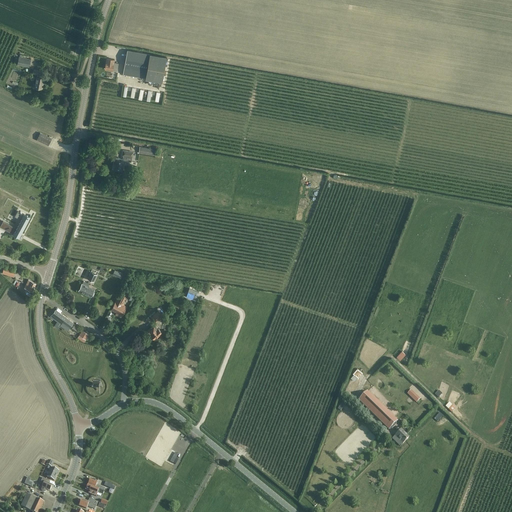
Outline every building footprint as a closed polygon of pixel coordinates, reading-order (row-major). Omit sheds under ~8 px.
[(122,74),(145,79),(162,82),(166,57),(127,50),(122,74)] [(14,64),(17,64),(17,65),(28,67),(30,59),(18,57),(18,58),(15,58),(14,64)] [(107,58),(105,68),(112,70),(117,71),(119,63),(114,62),(115,59),(107,58)] [(41,88),(43,79),(39,78),(40,75),(41,75),(41,71),(33,69),(32,73),(37,74),(35,87),(41,88)] [(40,133),(37,140),(48,145),(51,138),(40,133)] [(154,155),(155,149),(140,147),(139,153),(154,155)] [(114,169),(122,170),(124,161),(131,162),(132,157),(133,152),(123,150),(122,155),(123,155),(122,159),(116,158),(114,169)] [(17,230),(4,223),(1,228),(14,235),(13,236),(20,239),(31,218),(25,215),(17,230)] [(4,268),(2,273),(13,276),(14,271),(4,268)] [(93,281),(97,274),(91,271),(87,278),(93,281)] [(17,283),(22,286),(26,279),(21,276),(17,283)] [(28,281),(25,288),(32,291),(36,283),(28,279),(27,280),(28,281)] [(91,296),(95,289),(88,286),(90,282),(88,282),(88,283),(84,281),(83,284),(82,283),(79,290),(91,296)] [(116,302),(115,302),(112,309),(115,310),(123,315),(126,308),(124,306),(124,305),(122,304),(126,297),(120,293),(116,302)] [(60,319),(63,322),(66,317),(60,313),(55,309),(52,314),(60,319)] [(152,317),(156,322),(163,316),(159,311),(152,317)] [(66,317),(63,322),(61,324),(65,327),(67,324),(70,327),(74,323),(66,317)] [(71,328),(76,332),(79,329),(76,326),(76,325),(74,324),(71,328)] [(151,335),(154,338),(156,337),(158,339),(161,336),(160,334),(162,332),(159,328),(155,324),(148,330),(151,334),(151,335)] [(77,338),(84,342),(89,334),(82,330),(77,338)] [(402,351),(396,357),(399,360),(402,357),(405,354),(402,351)] [(420,399),(411,390),(408,394),(417,403),(420,399)] [(388,430),(397,421),(368,392),(359,400),(388,430)] [(446,407),(452,412),(455,408),(450,403),(446,407)] [(437,422),(443,416),(440,413),(434,419),(437,422)] [(422,424),(416,430),(418,433),(424,427),(422,424)] [(403,444),(409,438),(401,430),(395,436),(403,444)] [(54,481),(59,472),(51,468),(52,467),(52,468),(54,463),(48,461),(46,465),(49,466),(47,469),(50,470),(47,477),(54,481)] [(42,488),(42,490),(42,491),(44,492),(46,492),(46,490),(50,491),(52,486),(48,484),(49,481),(43,478),(40,483),(43,485),(42,488)] [(91,479),(89,484),(96,487),(100,489),(104,491),(105,491),(106,489),(98,485),(97,486),(96,486),(98,482),(91,479)] [(89,484),(86,490),(89,491),(90,491),(89,493),(97,496),(98,493),(103,495),(105,491),(104,491),(100,489),(96,487),(89,484)] [(39,511),(44,503),(36,499),(26,495),(21,507),(30,511),(29,511),(39,511)] [(87,509),(88,506),(95,509),(99,502),(90,498),(89,502),(83,499),(80,506),(87,509)]
